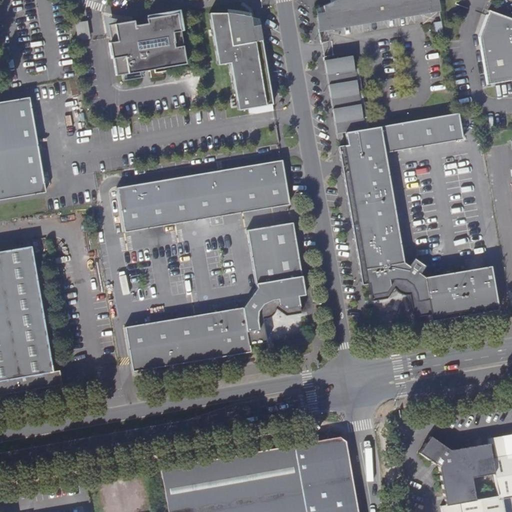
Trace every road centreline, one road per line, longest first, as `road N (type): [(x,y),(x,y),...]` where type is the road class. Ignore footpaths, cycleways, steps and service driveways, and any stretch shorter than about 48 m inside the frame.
road 1 (primary): [(0,460),(511,370)]
road 2 (unclassified): [(348,373),(284,0)]
road 3 (primary): [(348,373),(0,435)]
road 4 (unknown): [(106,245),(117,298),(135,307),(168,296),(157,235)]
road 5 (primary): [(511,345),(348,373)]
